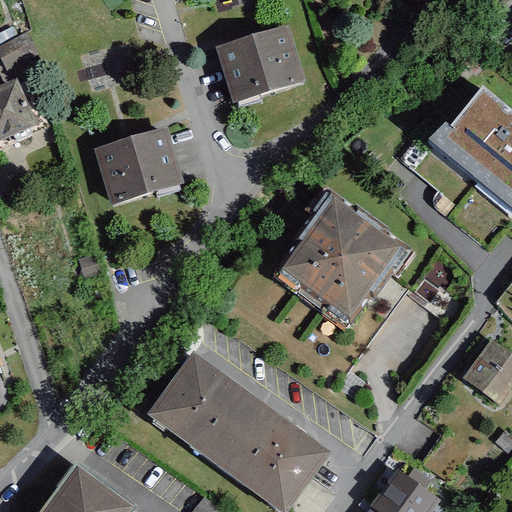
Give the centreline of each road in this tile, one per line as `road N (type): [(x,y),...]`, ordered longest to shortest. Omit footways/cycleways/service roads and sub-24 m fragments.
road 1 (residential): [(0,493),(57,433),(229,207),(434,0)]
road 2 (residential): [(339,511),(486,305)]
